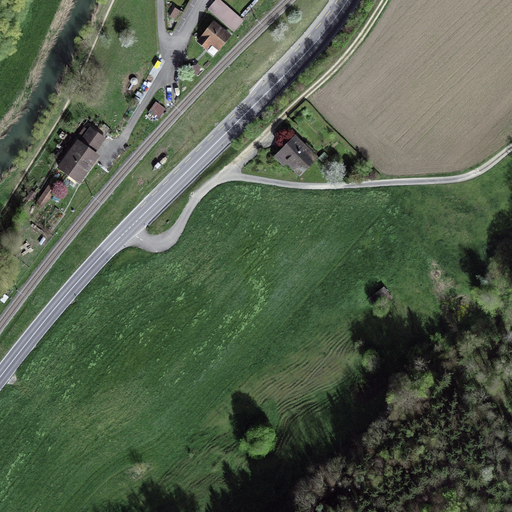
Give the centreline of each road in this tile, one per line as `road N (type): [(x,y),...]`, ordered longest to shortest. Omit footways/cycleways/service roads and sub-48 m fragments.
road 1 (primary): [(346,0),(276,88),(69,292),(0,378)]
road 2 (track): [(511,149),(451,179),(327,185),(232,173)]
road 3 (track): [(383,0),(232,173)]
